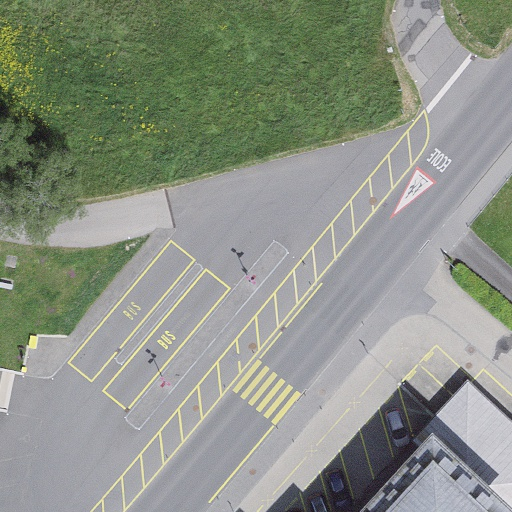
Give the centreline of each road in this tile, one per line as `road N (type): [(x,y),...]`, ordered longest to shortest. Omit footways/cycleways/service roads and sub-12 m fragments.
road 1 (secondary): [(166,511),(390,249)]
road 2 (residential): [(390,249),(511,348)]
road 3 (unclassified): [(415,0),(411,11),(471,131)]
road 4 (secondary): [(390,249),(471,131)]
